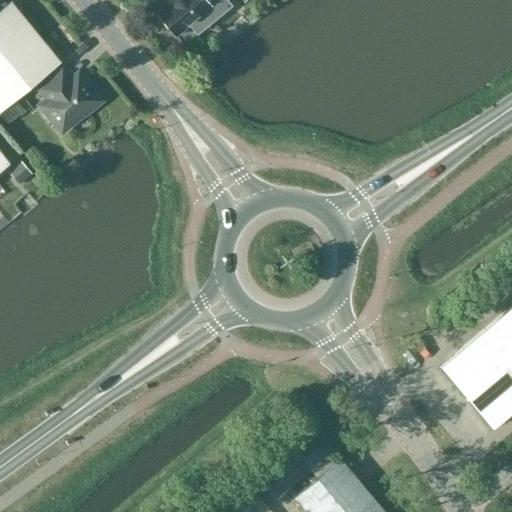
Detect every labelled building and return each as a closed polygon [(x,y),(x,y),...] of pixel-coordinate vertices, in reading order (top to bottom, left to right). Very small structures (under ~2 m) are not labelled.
[(11,0),(0,9),(0,110),(60,61),(11,0)] [(212,19),(231,3),(227,0),(161,0),(167,7),(157,15),(174,35),(204,10),(212,19)] [(62,70),(40,88),(49,98),(41,104),(62,129),(84,111),(86,114),(103,100),(88,82),(84,85),(80,81),(81,79),(78,74),(70,80),(62,70)] [(0,168),(8,162),(0,151),(0,168)] [(10,169),(20,181),(31,172),(21,160),(10,169)] [(465,397),(511,357),(511,305),(439,366),(465,397)] [(511,357),(465,397),(491,428),(511,410),(511,357)] [(314,478),(292,497),(304,511),(383,511),(361,485),(352,475),(348,470),(337,458),(332,463),(314,441),(296,456),(314,478)]
